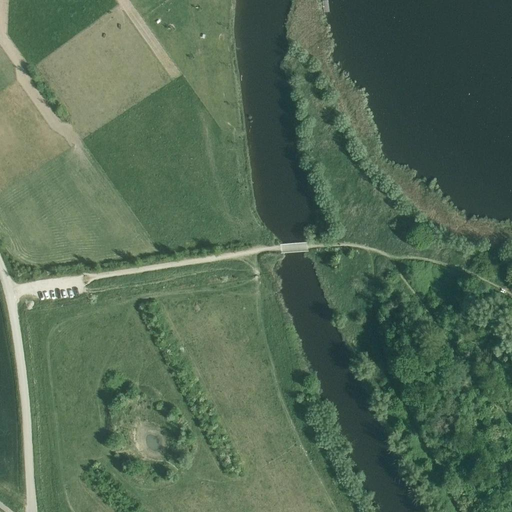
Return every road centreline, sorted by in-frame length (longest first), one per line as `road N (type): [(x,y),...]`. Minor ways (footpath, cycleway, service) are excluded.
road 1 (unclassified): [(10,291),(308,247)]
road 2 (unclassified): [(31,511),(10,291)]
